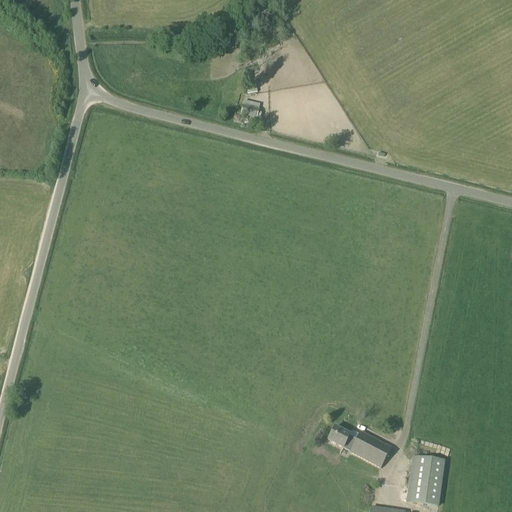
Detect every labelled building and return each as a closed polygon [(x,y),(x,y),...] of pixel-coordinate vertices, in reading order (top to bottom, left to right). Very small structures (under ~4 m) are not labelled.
[(264,18),(268,16),(275,12),(271,4),(260,9),(264,18)] [(253,20),(243,26),(246,32),(256,27),(253,20)] [(247,98),(256,96),(254,82),(244,83),(247,98)] [(258,111),(243,107),(241,116),(255,120),(258,111)] [(334,428),(327,442),(342,450),(345,445),(352,449),(349,454),(370,465),(378,469),(380,470),(391,450),(360,433),(355,442),(348,438),(349,436),(334,428)] [(443,463),(412,459),(406,504),(437,508),(443,463)]
